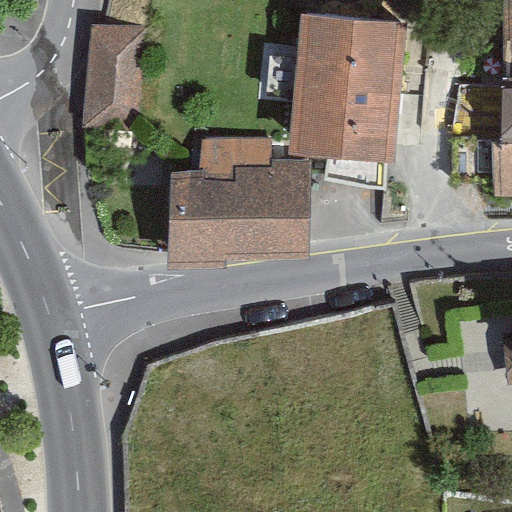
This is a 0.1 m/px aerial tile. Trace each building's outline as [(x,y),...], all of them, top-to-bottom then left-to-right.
[(511,0),(505,0),(507,98),(491,99),(496,195),(511,195),(511,0)] [(301,13),(289,155),(396,164),(407,21),(301,13)] [(140,27),(91,25),(87,127),(136,129),(140,27)] [(227,248),(310,245),(311,159),(272,159),(271,138),(201,138),(200,170),(169,171),(170,259),(226,259),(227,248)] [(511,336),(502,338),(508,380),(511,379),(511,336)]
